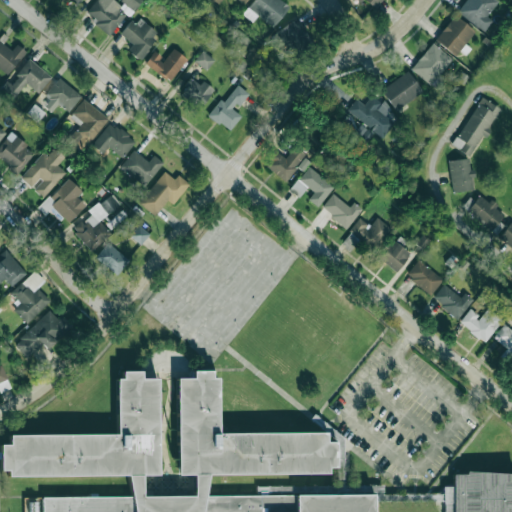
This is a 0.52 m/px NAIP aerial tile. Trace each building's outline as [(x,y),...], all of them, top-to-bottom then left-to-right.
[(118,12),(122,6),(113,0),(96,0),(87,13),(97,20),(93,25),(109,36),(123,16),(118,12)] [(142,0),(120,0),(133,11),(142,0)] [(289,6),(280,0),(253,0),(248,7),(272,27),(289,6)] [(381,0),(360,0),(373,10),(381,0)] [(492,20),(486,16),(498,1),(496,0),(465,0),(457,11),(483,32),(492,20)] [(476,32),(454,15),(435,40),(456,57),(476,32)] [(128,50),(138,59),(159,34),(137,16),(121,35),(132,44),(128,50)] [(295,57),(314,40),(293,18),(275,35),(295,57)] [(0,68),(8,74),(25,51),(16,44),(12,50),(0,41),(0,68)] [(410,69),(430,85),(452,58),(432,42),(410,69)] [(153,52),(144,63),(169,82),(187,59),(173,48),(164,60),(153,52)] [(194,61),(206,70),(214,60),(202,51),(194,61)] [(26,83),(38,93),(51,77),(29,59),(10,83),(6,81),(0,88),(0,90),(12,100),(26,83)] [(422,93),(409,71),(381,89),(394,110),(422,93)] [(70,112),(81,94),(56,78),(45,97),(70,112)] [(202,80),(200,84),(191,78),(180,93),(200,108),(214,89),(202,80)] [(223,103),(219,100),(208,115),(229,131),(241,115),(234,111),(248,92),(237,84),(223,103)] [(382,138),(394,123),(385,116),(390,109),(372,94),(363,105),(356,98),(347,110),(382,138)] [(451,145),(469,156),(482,134),(484,135),(500,109),(481,97),(451,145)] [(82,121),(68,140),(84,151),(108,117),(82,99),(72,114),(82,121)] [(91,145),(102,155),(108,147),(122,158),(135,142),(110,122),(91,145)] [(0,158),(18,173),(35,152),(10,132),(0,145),(0,158)] [(306,155),(295,146),(284,158),(276,151),(264,164),(284,181),(306,155)] [(20,178),(33,188),(32,189),(43,198),(65,172),(57,165),(65,156),(54,148),(48,155),(42,151),(20,178)] [(154,155),(147,162),(134,150),(120,166),(143,186),(163,163),(154,155)] [(469,170),(468,159),(448,160),(451,192),(474,190),(472,170),(469,170)] [(313,192),(307,199),(317,207),(333,187),(308,166),(289,190),(298,197),(307,187),(313,192)] [(167,200),(172,204),(189,184),(178,175),(174,180),(164,171),(138,203),(154,216),(167,200)] [(82,192),(69,178),(38,208),(45,215),(52,209),(66,224),(86,206),(77,197),(82,192)] [(350,206),(331,193),(320,209),(347,228),(361,208),(353,202),(350,206)] [(503,214),(495,209),(497,206),(479,193),(466,212),(492,230),(503,214)] [(111,234),(100,220),(119,205),(110,194),(89,211),(92,214),(73,229),(90,251),(111,234)] [(360,218),(349,229),(373,250),(391,230),(377,217),(369,226),(360,218)] [(511,248),(511,220),(498,239),(511,248)] [(149,234),(137,225),(129,236),(141,244),(149,234)] [(378,257),(396,272),(410,254),(393,240),(378,257)] [(95,257),(117,275),(129,260),(107,242),(95,257)] [(0,253),(0,281),(4,278),(11,287),(26,273),(5,249),(0,253)] [(443,279),(418,260),(405,275),(430,295),(443,279)] [(50,301),(37,288),(45,281),(34,270),(10,293),(20,303),(13,310),(26,323),(50,301)] [(460,298),(444,284),(432,298),(456,319),(473,300),(465,292),(460,298)] [(459,323),(484,343),(503,319),(487,306),(480,316),(470,308),(459,323)] [(42,345),(46,349),(71,326),(61,315),(57,319),(50,311),(13,343),(27,359),(42,345)] [(506,348),(501,355),(511,364),(511,329),(504,323),(492,337),(506,348)] [(0,392),(11,388),(1,365),(0,365),(0,392)] [(384,496),(444,495),(444,487),(455,486),(455,476),(511,475),(511,511),(444,511),(444,502),(384,502),(384,503),(376,503),(376,511),(43,511),(43,499),(134,498),(129,475),(119,475),(11,477),(11,472),(0,472),(0,446),(10,446),(10,435),(119,434),(118,380),(126,380),(126,371),(145,371),(145,379),(161,379),(162,475),(147,475),(147,498),(197,497),(197,475),(181,475),(180,379),(192,379),(192,372),(216,372),(216,379),(223,379),(223,435),(330,433),(330,443),(339,443),(339,470),(330,470),(330,473),(224,474),(213,474),(210,497),(257,496),(257,487),(384,486),(384,496)] [(336,441),(336,481),(344,481),(344,430),(324,430),(324,441),(336,441)]
